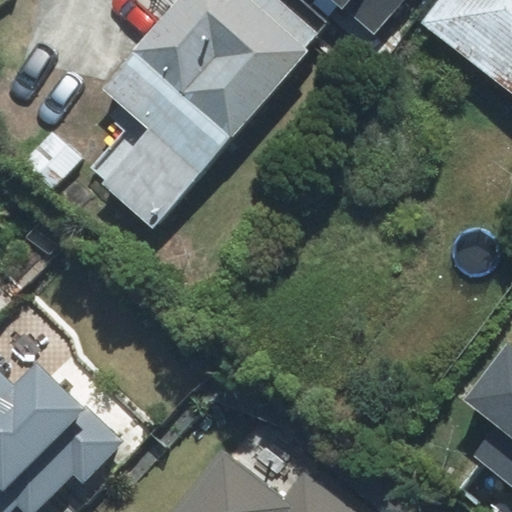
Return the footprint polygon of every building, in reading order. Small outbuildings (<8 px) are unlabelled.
[(303,0),(174,0),(108,80),(156,120),(110,174),(170,224),(335,27),(303,0)] [(511,0),(458,0),(444,21),(511,68),(511,0)] [(0,269),(0,316),(24,291),(0,269)] [(0,511),(71,511),(137,439),(103,409),(110,401),(60,355),(45,372),(0,331),(0,511)] [(511,361),(486,395),(511,414),(511,423),(489,453),(511,471),(511,361)] [(370,511),(319,472),(301,496),(231,442),(176,511),(370,511)]
